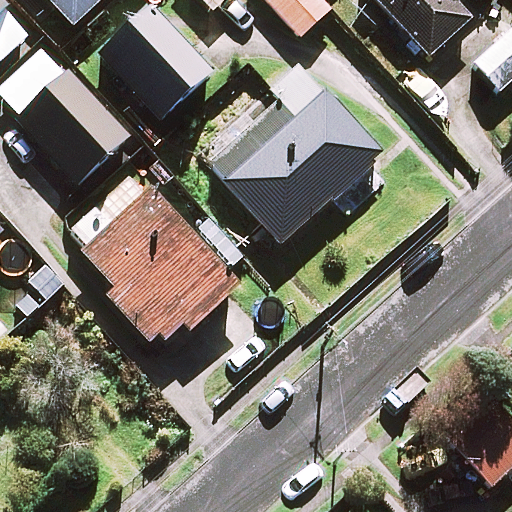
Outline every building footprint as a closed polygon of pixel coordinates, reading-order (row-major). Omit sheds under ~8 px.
[(41,0),(72,34),(109,0),(41,0)] [(229,0),(196,0),(213,16),(229,0)] [(329,17),(314,0),(261,0),(300,43),(329,17)] [(468,0),(369,0),(429,65),(469,28),(455,12),(468,0)] [(0,67),(33,37),(0,2),(0,67)] [(212,81),(150,16),(100,64),(162,129),(212,81)] [(511,85),(511,39),(475,71),(498,98),(511,85)] [(130,147),(49,52),(0,93),(0,103),(76,193),(130,147)] [(296,132),(265,97),(232,126),(246,141),(210,172),(280,252),(381,164),(328,104),(296,132)] [(236,300),(157,198),(80,257),(158,359),(236,300)] [(118,430),(89,401),(58,433),(87,461),(118,430)] [(511,511),(511,426),(492,407),(449,451),(511,511)]
